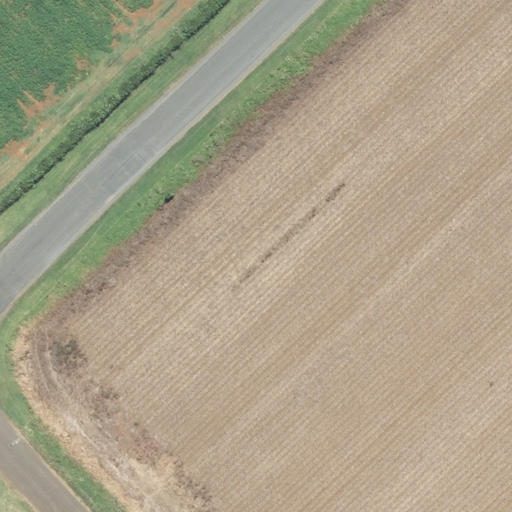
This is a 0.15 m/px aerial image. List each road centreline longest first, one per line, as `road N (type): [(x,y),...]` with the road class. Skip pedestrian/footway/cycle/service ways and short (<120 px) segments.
road 1 (unclassified): [(0,273),(291,0)]
road 2 (unclassified): [(0,414),(89,511)]
